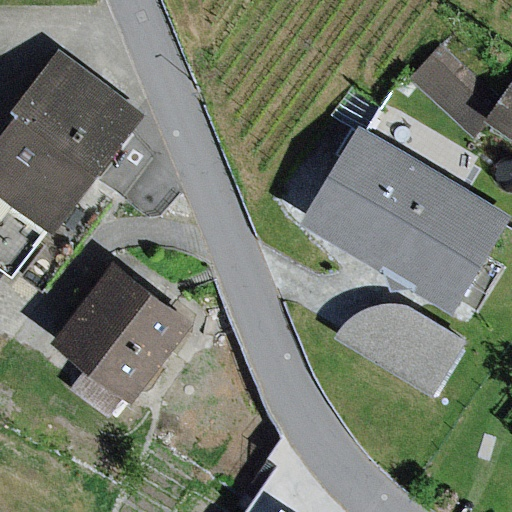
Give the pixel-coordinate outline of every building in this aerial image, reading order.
[(477,135),(492,116),(505,97),(441,45),(411,78),(477,135)] [(147,111),(61,47),(19,103),(25,107),(0,139),(0,254),(17,268),(54,219),(62,225),(147,111)] [(511,85),(505,97),(492,116),(511,129),(511,85)] [(511,220),(511,212),(363,124),(307,217),(460,308),(511,220)] [(200,321),(119,258),(59,334),(140,397),(200,321)] [(434,399),(469,338),(415,304),(393,300),(372,305),(353,315),(336,339),(434,399)] [(306,511),(290,501),(282,511),(306,511)]
